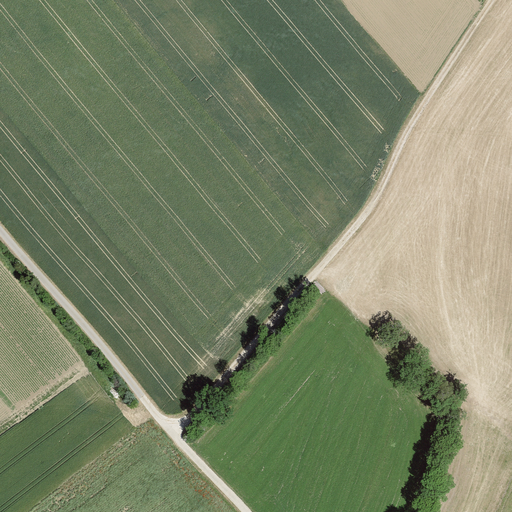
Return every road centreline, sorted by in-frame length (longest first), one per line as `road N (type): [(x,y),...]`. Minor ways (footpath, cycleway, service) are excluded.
road 1 (track): [(493,0),(432,90),(374,204),(174,436)]
road 2 (track): [(0,230),(246,511)]
